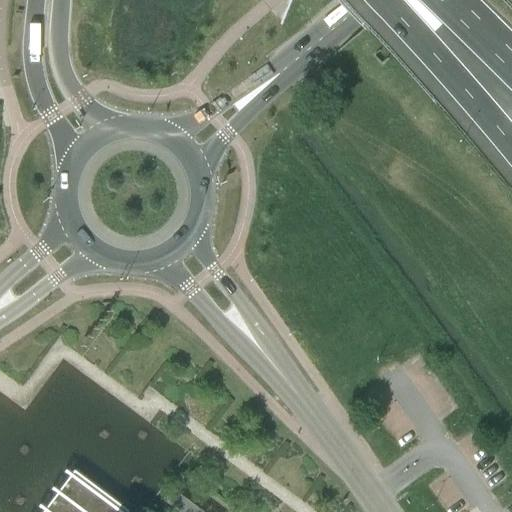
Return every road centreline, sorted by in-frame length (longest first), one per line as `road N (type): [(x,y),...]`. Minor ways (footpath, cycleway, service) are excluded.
road 1 (unclassified): [(382,511),(260,351)]
road 2 (motorway): [(387,0),(511,149)]
road 3 (tertiary): [(35,0),(38,91),(75,160)]
road 4 (tertiary): [(106,133),(63,72),(60,0)]
road 5 (unclassified): [(260,351),(237,299),(189,231)]
road 6 (unclassified): [(157,258),(260,351)]
road 7 (tertiary): [(276,76),(174,140)]
road 8 (tertiary): [(193,163),(276,76)]
